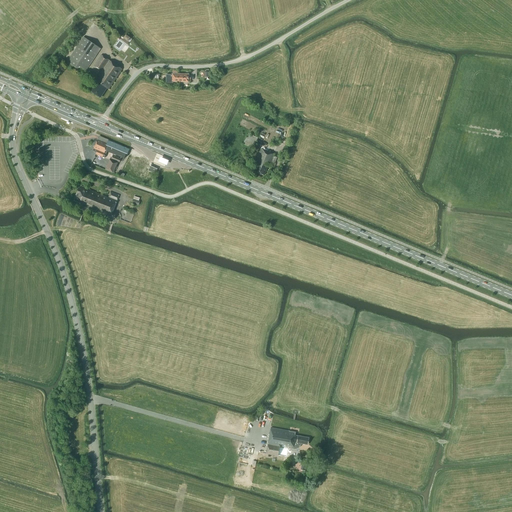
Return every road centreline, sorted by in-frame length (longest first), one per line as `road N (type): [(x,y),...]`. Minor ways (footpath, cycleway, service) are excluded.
road 1 (primary): [(511,295),(141,142)]
road 2 (secondary): [(100,511),(85,359),(55,251),(14,154),(13,129)]
road 3 (unclassified): [(101,122),(146,67),(243,58),(350,0)]
